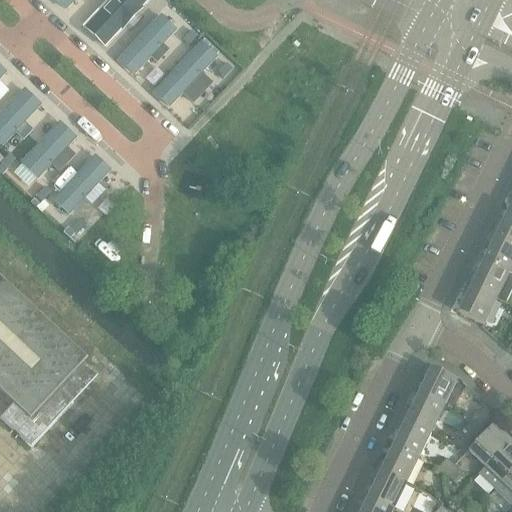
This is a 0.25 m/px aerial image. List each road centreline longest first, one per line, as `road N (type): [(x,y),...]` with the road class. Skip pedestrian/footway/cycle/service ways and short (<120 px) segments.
road 1 (secondary): [(428,18),(320,215),(200,503)]
road 2 (secondary): [(251,511),(429,114),(468,45)]
road 3 (residential): [(12,44),(136,160),(160,135),(36,19)]
road 4 (residential): [(413,331),(511,133)]
road 5 (residential): [(322,511),(413,331)]
